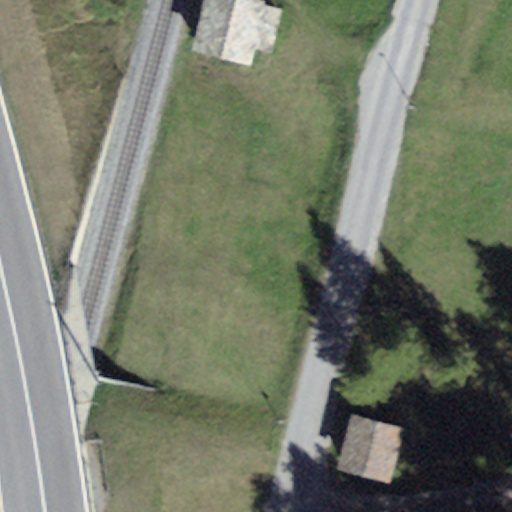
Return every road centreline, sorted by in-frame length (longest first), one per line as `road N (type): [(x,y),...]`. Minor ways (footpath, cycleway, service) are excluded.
road 1 (unclassified): [(285,511),(411,0)]
road 2 (secondary): [(0,285),(42,511)]
road 3 (track): [(297,511),(452,498),(511,481)]
